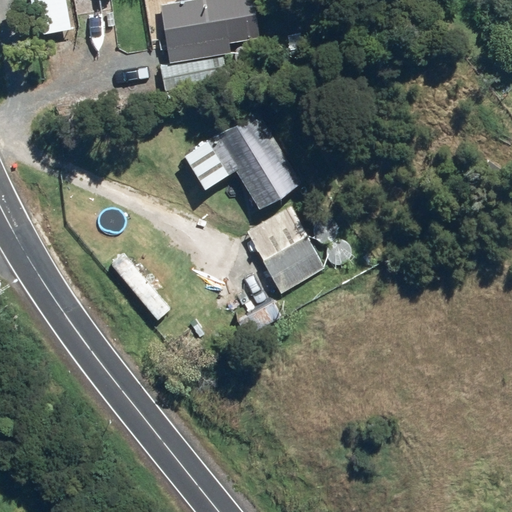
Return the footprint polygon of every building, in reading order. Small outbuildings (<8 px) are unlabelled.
[(249,0),(171,0),(154,2),(159,34),(173,32),(175,49),(180,47),(182,59),(157,63),(160,87),(222,78),(219,54),(206,55),(204,44),(255,37),(249,0)] [(254,205),(297,180),(255,108),(202,140),(222,173),(232,168),(254,205)] [(332,211),(309,224),(334,265),(356,253),(332,211)] [(302,235),(259,260),(277,292),(321,266),(302,235)] [(125,253),(112,263),(156,315),(169,304),(125,253)]
